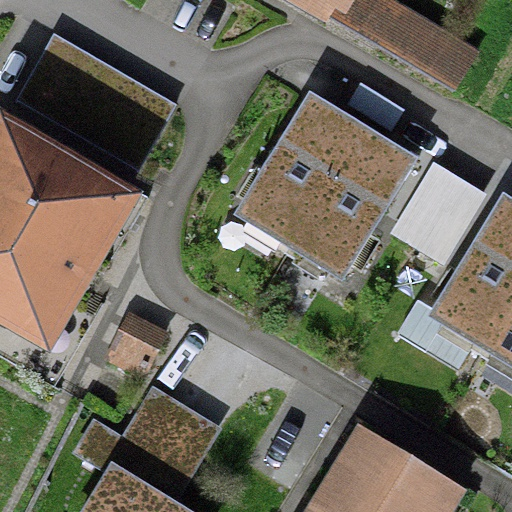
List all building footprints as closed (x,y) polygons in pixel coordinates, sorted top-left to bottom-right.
[(286,0),(324,22),(328,17),(452,92),(473,58),(376,0),(286,0)] [(245,210),(294,240),(361,131),(312,101),(245,210)] [(414,163),(361,131),(294,240),(347,272),(414,163)] [(8,139),(0,151),(0,314),(40,339),(119,205),(8,139)] [(431,175),(395,234),(441,262),(477,204),(431,175)] [(435,310),(488,343),(511,304),(511,206),(502,201),(435,310)] [(511,304),(488,343),(511,357),(511,304)] [(130,318),(108,359),(142,378),(164,336),(130,318)] [(178,511),(160,501),(207,425),(153,392),(123,441),(95,424),(76,453),(111,474),(87,511),(178,511)] [(432,511),(448,485),(373,442),(333,511),(432,511)]
